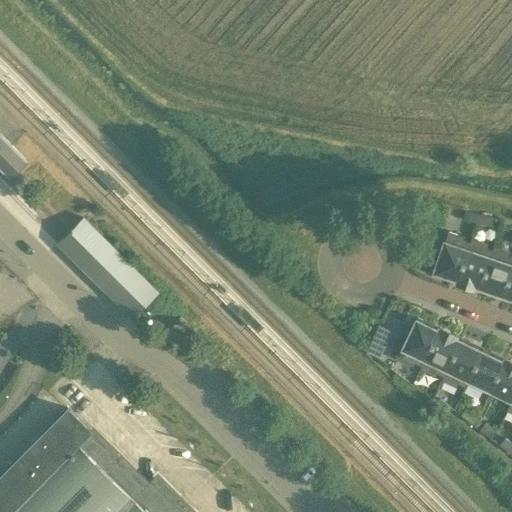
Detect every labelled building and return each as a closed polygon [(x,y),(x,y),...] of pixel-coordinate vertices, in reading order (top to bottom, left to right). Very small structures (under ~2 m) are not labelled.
[(0,167),(9,176),(25,160),(10,145),(0,134),(0,167)] [(477,223),(479,214),(465,211),(463,220),(477,223)] [(494,217),(479,214),(477,223),(492,226),(494,217)] [(66,233),(56,243),(131,319),(159,291),(83,215),(66,233)] [(448,231),(442,251),(436,249),(430,265),(436,267),(433,275),(450,280),(451,277),(457,279),(470,242),(464,240),(465,237),(448,231)] [(470,242),(457,279),(456,282),(473,288),(474,285),(480,287),(493,250),(487,248),(488,244),(471,239),(470,242)] [(493,250),(480,287),(479,290),(496,296),(497,293),(503,295),(511,270),(511,256),(509,256),(510,252),(494,246),(493,250)] [(511,270),(503,295),(501,298),(511,301),(511,270)] [(421,366),(438,331),(432,328),(434,325),(418,317),(414,326),(410,324),(403,338),(407,340),(398,359),(414,367),(415,363),(421,366)] [(438,331),(421,366),(420,369),(436,377),(437,374),(443,376),(460,341),(454,339),(456,335),(440,328),(438,331)] [(460,341),(443,376),(441,380),(457,387),(459,384),(466,387),(468,383),(481,352),(476,349),(477,346),(461,338),(460,341)] [(380,355),(383,347),(372,342),(368,350),(380,355)] [(481,352),(468,383),(483,390),(484,387),(490,389),(503,362),(497,359),(499,356),(483,348),(481,352)] [(511,362),(505,359),(503,362),(490,389),(488,393),(504,400),(506,397),(511,400),(511,398),(511,362)] [(0,492),(19,511),(53,511),(112,452),(67,408),(0,475),(0,492)] [(478,417),(466,408),(460,415),(472,424),(478,417)] [(497,432),(485,423),(480,430),(491,439),(497,432)] [(511,452),(511,443),(505,438),(499,445),(511,454),(511,452)] [(53,511),(19,511),(0,492),(0,511),(189,511),(157,480),(149,489),(112,452),(53,511)]
